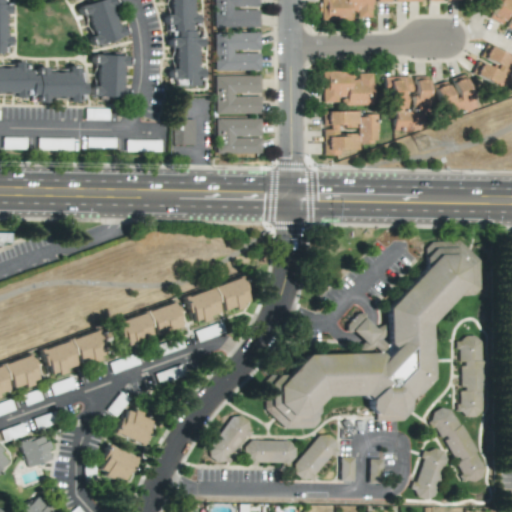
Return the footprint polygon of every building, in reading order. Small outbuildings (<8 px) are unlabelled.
[(0,0),(0,52),(7,53),(7,35),(3,35),(3,14),(8,14),(8,4),(0,4),(0,0)] [(95,0),(79,5),(89,35),(87,36),(90,45),(120,37),(109,0),(95,0)] [(166,0),(169,68),(167,68),(167,79),(185,78),(186,86),(196,86),(196,76),(203,76),(202,68),(197,68),(197,47),(202,47),(202,36),(193,37),(192,24),(198,24),(198,14),(193,15),(192,0),(166,0)] [(212,0),(213,28),(257,27),(256,0),(212,0)] [(368,0),(318,0),(319,21),(348,21),(348,11),(355,11),(355,18),(368,17),(368,0)] [(485,17),(499,24),(510,0),(477,0),(472,11),(485,17)] [(257,32),(213,33),(213,71),(258,70),(257,51),(258,51),(257,32)] [(511,67),(511,58),(486,45),(478,60),(479,60),(471,74),(500,90),(511,67)] [(124,55),(91,54),(91,64),(94,65),(94,86),(89,86),(89,96),(120,97),(120,65),(124,66),(124,55)] [(0,93),(12,94),(12,96),(35,96),(35,102),(46,102),(46,97),(66,98),(66,101),(82,101),(83,69),(64,69),(64,73),(45,73),(46,67),(33,67),(33,65),(11,65),(11,68),(0,67),(0,93)] [(370,73),(356,73),(356,79),(348,79),(348,71),(320,71),(320,102),(338,102),(338,105),(370,105),(370,73)] [(473,109),(462,74),(446,80),(430,85),(441,119),(473,109)] [(258,95),(258,75),(213,76),(214,114),(258,113),(258,95)] [(423,76),(409,76),(383,77),(383,112),(391,112),(391,131),(423,130),(423,76)] [(321,155),(338,155),(338,150),(356,150),(356,143),(375,143),(375,114),(357,115),(357,111),(320,111),(320,127),(321,155)] [(213,119),(214,154),(258,153),(258,137),(259,137),(259,118),(213,119)] [(171,144),(192,145),(192,119),(171,119),(171,144)] [(157,140),(124,140),(124,151),(157,151),(157,140)] [(0,242),(8,243),(8,233),(0,232),(0,242)] [(374,351),(302,356),(286,374),(267,375),(261,382),(263,411),(284,429),(312,427),(322,397),(360,395),(376,422),(402,420),(410,410),(409,394),(432,380),(428,324),(453,295),(474,294),(481,273),(461,240),(428,242),(423,249),(424,264),(382,312),(383,323),(375,328),(356,312),(343,326),(361,341),(357,350),(373,349),(374,351)] [(221,312),(247,302),(237,276),(211,287),(221,312)] [(181,296),(189,321),(198,318),(198,320),(216,314),(208,288),(181,296)] [(114,319),(122,345),(180,329),(173,303),(114,319)] [(216,335),(213,325),(193,330),(196,341),(216,335)] [(38,348),(46,375),(103,358),(95,331),(38,348)] [(479,337),(452,338),(453,349),(456,349),(456,363),(457,363),(457,389),(455,389),(455,416),(480,415),(479,337)] [(107,362),(110,371),(117,369),(118,370),(136,364),(132,354),(107,362)] [(0,364),(0,391),(21,384),(21,385),(37,380),(29,355),(0,364)] [(72,388),(69,378),(48,384),(51,395),(72,388)] [(448,405),(426,416),(437,439),(441,437),(454,462),(452,463),(463,484),(483,473),(472,453),(473,453),(448,405)] [(138,445),(149,421),(136,416),(137,414),(123,407),(111,433),(138,445)] [(222,465),(250,427),(231,413),(203,452),(222,465)] [(289,467),(305,482),(337,447),(320,432),(289,467)] [(17,441),(24,467),(50,460),(43,434),(17,441)] [(291,441),(242,440),(242,463),(291,464),(291,441)] [(121,482),(133,457),(105,445),(94,470),(121,482)] [(444,454),(421,448),(410,489),(414,491),(413,496),(432,501),(444,454)] [(337,481),(351,481),(351,457),(338,457),(337,481)] [(51,511),(35,494),(16,511),(51,511)]
